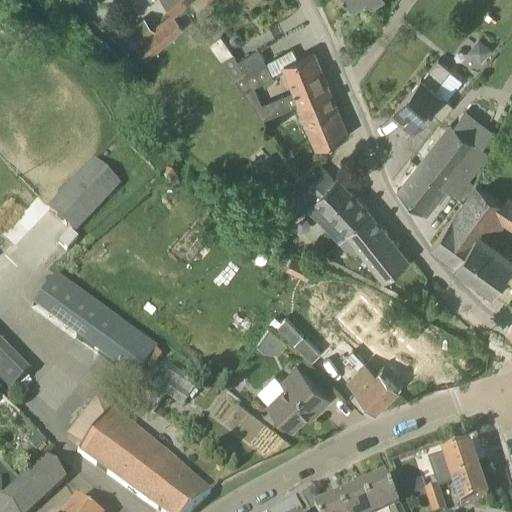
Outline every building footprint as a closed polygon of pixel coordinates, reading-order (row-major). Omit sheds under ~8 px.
[(188,0),(163,0),(174,13),(188,1),(188,0)] [(153,29),(134,45),(145,59),(183,29),(170,13),(152,28),(153,29)] [(123,33),(134,45),(153,29),(152,28),(143,17),(123,33)] [(315,53),(298,60),(292,50),(266,63),(259,50),(237,62),(235,56),(221,37),(210,44),(221,61),(222,61),(263,120),(299,104),(331,91),(315,53)] [(438,59),(423,78),(422,78),(394,112),(415,129),(431,109),(442,118),(454,104),(435,89),(451,69),(438,59)] [(299,104),(317,148),(349,135),(331,91),(299,104)] [(468,179),(468,178),(488,153),(452,124),(398,190),(423,211),(456,169),(468,179)] [(46,209),(74,236),(120,188),(92,161),(46,209)] [(311,184),(326,171),(318,162),(303,175),(311,184)] [(334,180),(326,172),(326,171),(311,184),(305,190),(314,200),(306,208),(339,241),(348,232),(348,233),(371,211),(337,176),(334,180)] [(511,267),(511,260),(482,238),(492,223),(500,228),(503,223),(511,228),(511,210),(468,178),(468,179),(455,194),(464,202),(432,246),(494,292),(511,267)] [(360,250),(366,257),(385,280),(410,260),(371,212),(371,211),(348,233),(348,232),(339,241),(338,242),(351,258),(360,250)] [(308,279),(315,265),(294,255),(287,268),(308,279)] [(134,383),(158,350),(55,275),(31,308),(134,383)] [(426,362),(380,316),(361,296),(358,300),(348,309),(338,320),(337,320),(355,339),(356,340),(372,357),(347,382),(357,393),(356,393),(375,412),(426,362)] [(313,408),(317,412),(330,399),(298,366),(285,379),(289,384),(268,405),(292,429),(313,408)] [(131,400),(154,416),(166,399),(143,383),(131,400)] [(0,396),(0,419),(4,423),(14,411),(0,396)] [(193,511),(210,496),(169,459),(111,411),(110,413),(96,402),(68,440),(81,450),(77,455),(78,456),(79,455),(157,511),(193,511)] [(453,483),(479,474),(471,449),(444,458),(453,483)] [(0,511),(32,511),(65,482),(45,459),(1,500),(0,500),(0,511)] [(479,474),(453,483),(461,509),(488,500),(479,474)] [(425,493),(438,488),(434,477),(403,487),(407,499),(425,493)] [(363,490),(373,511),(401,511),(388,479),(363,490)] [(425,493),(431,511),(446,511),(438,488),(425,493)] [(345,511),(373,511),(363,490),(340,500),(345,511)] [(316,511),(345,511),(340,500),(316,511)] [(90,511),(75,501),(66,511),(90,511)]
